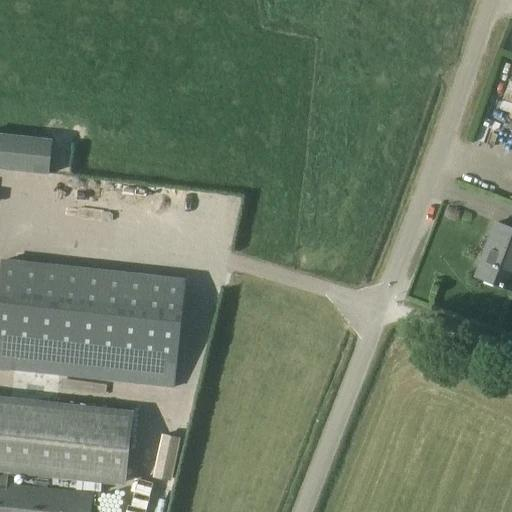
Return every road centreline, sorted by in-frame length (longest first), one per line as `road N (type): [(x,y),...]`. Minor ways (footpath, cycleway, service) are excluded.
road 1 (unclassified): [(305,511),(385,309),(489,0)]
road 2 (track): [(511,351),(385,309)]
